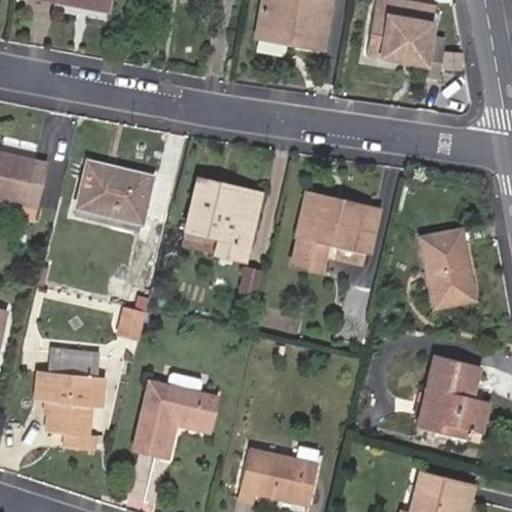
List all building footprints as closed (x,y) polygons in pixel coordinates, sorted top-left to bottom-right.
[(295,24),(293,33),(322,39),(329,0),(261,0),(259,16),(295,24)] [(433,1),(425,0),(374,0),(368,36),(424,47),(423,56),(440,60),(445,27),(429,24),(433,1)] [(257,26),(293,33),(295,24),(259,16),(257,26)] [(3,141),(1,148),(0,151),(0,156),(32,164),(36,148),(3,141)] [(0,156),(0,151),(1,148),(0,148),(0,194),(37,203),(46,167),(32,164),(0,156)] [(80,197),(142,214),(152,172),(90,157),(80,197)] [(244,248),(257,195),(220,187),(222,175),(199,170),(184,233),(244,248)] [(220,187),(257,195),(260,184),(222,175),(220,187)] [(308,187),(306,197),(342,207),(345,195),(308,187)] [(342,207),(306,197),(292,259),(318,266),(324,237),(365,246),(376,203),(345,195),(342,207)] [(138,229),(142,214),(80,197),(76,212),(138,229)] [(461,222),(420,230),(431,302),(473,295),(461,222)] [(362,264),(364,255),(327,246),(325,254),(362,264)] [(50,346),(48,366),(89,370),(91,349),(50,346)] [(465,405),(468,390),(475,360),(430,349),(414,427),(464,438),(467,425),(481,428),(485,410),(465,405)] [(46,399),(48,366),(31,365),(28,397),(46,399)] [(87,403),(89,370),(48,366),(46,399),(44,425),(60,426),(59,443),(95,447),(97,429),(85,429),(87,403)] [(103,370),(89,370),(87,403),(100,404),(103,370)] [(170,414),(209,422),(216,395),(149,378),(134,445),(160,451),(170,414)] [(488,395),(468,390),(465,405),(485,410),(488,395)] [(207,434),(209,422),(170,414),(160,451),(172,454),(178,427),(207,434)] [(314,461),(317,448),(297,443),(294,456),(314,461)] [(236,485),(255,489),(307,502),(316,461),(314,461),(294,456),(244,444),(236,485)] [(452,511),(457,491),(470,494),(474,477),(423,464),(414,504),(405,501),(402,511),(452,511)] [(252,504),(255,489),(236,485),(232,499),(252,504)] [(466,511),(470,494),(457,491),(452,511),(466,511)]
